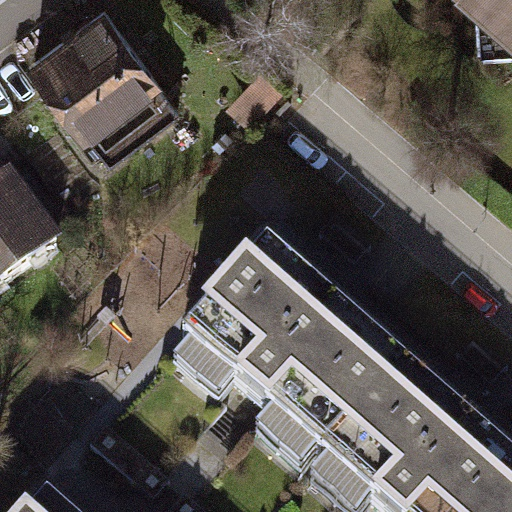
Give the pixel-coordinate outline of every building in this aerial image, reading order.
[(511,0),(479,0),(511,28),(511,0)] [(115,21),(36,77),(117,183),(192,130),(115,21)] [(0,207),(0,321),(77,262),(28,194),(5,213),(0,207)] [(276,264),(190,362),(328,481),(413,383),(276,264)] [(511,511),(511,468),(413,383),(328,481),(363,511),(511,511)]
